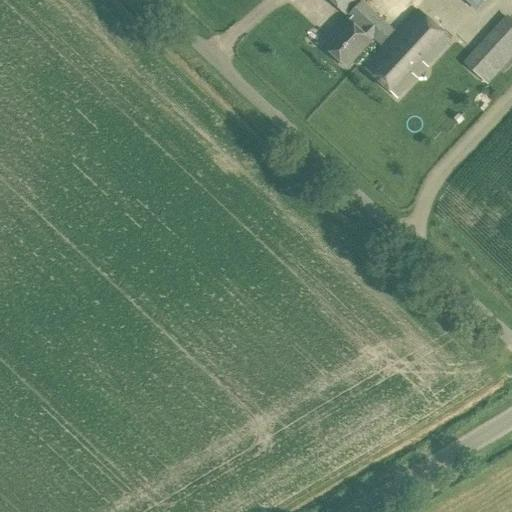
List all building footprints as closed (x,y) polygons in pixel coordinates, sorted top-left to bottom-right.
[(349,16),(354,10),(351,8),(358,0),(328,0),(345,15),(346,13),(349,16)] [(465,0),(476,10),(485,0),(465,0)] [(354,59),(386,25),(362,2),(354,10),(349,16),(351,18),(348,21),(324,47),(346,67),(354,59)] [(451,40),(447,37),(418,10),(390,42),(387,39),(394,32),(386,25),(354,59),(397,98),(451,40)] [(511,13),(480,49),(500,67),(511,52),(511,13)]
